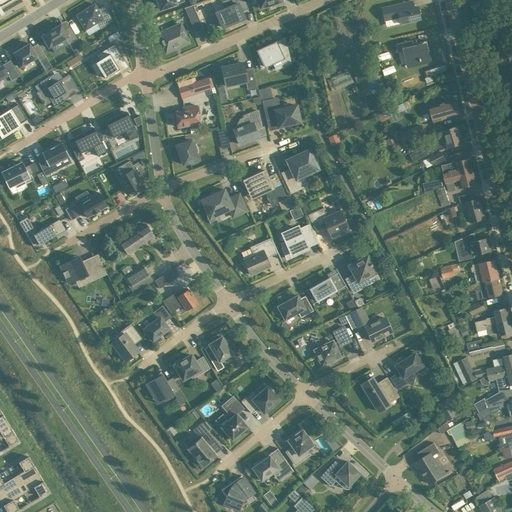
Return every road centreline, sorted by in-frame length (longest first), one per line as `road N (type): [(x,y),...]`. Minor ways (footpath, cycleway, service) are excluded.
road 1 (unclassified): [(449,0),(511,262)]
road 2 (tertiary): [(146,511),(0,303)]
road 3 (tertiary): [(0,322),(130,511)]
road 4 (residential): [(144,79),(321,0)]
road 5 (residential): [(12,149),(124,80),(144,79)]
road 6 (residential): [(161,189),(285,142)]
road 7 (residential): [(227,301),(161,189)]
road 8 (residential): [(343,249),(227,301)]
road 9 (residential): [(397,477),(306,394)]
road 10 (residential): [(306,394),(227,301)]
